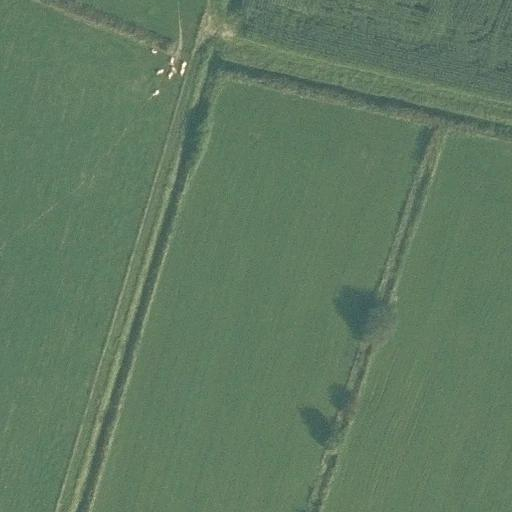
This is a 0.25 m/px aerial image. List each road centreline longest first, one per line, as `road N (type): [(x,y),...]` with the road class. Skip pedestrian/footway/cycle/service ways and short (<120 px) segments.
road 1 (track): [(216,0),(65,511)]
road 2 (track): [(207,44),(511,115)]
